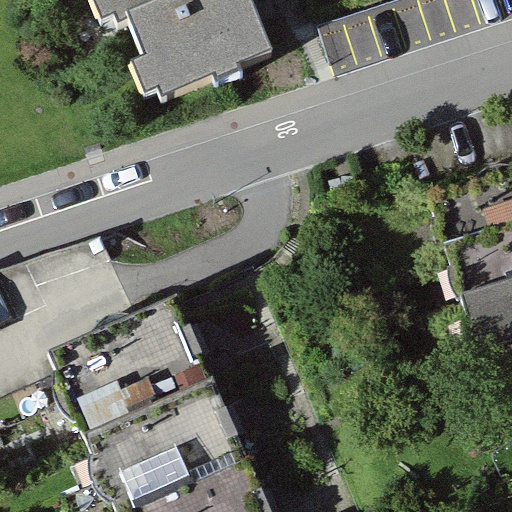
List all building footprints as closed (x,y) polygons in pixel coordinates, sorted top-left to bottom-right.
[(94,0),(104,22),(117,16),(120,24),(132,19),(147,54),(134,60),(147,91),(163,84),(167,93),(217,71),(221,79),(242,70),(239,62),(273,47),(252,0),(94,0)] [(472,184),(432,197),(445,241),(511,218),(511,168),(506,167),(491,168),(480,173),(472,184)] [(511,218),(445,241),(461,291),(511,273),(511,218)] [(511,273),(461,291),(480,348),(511,337),(511,273)] [(271,511),(176,296),(51,353),(59,369),(54,371),(53,380),(55,390),(57,403),(62,412),(69,418),(76,424),(82,423),(95,453),(90,455),(89,463),(90,473),(93,484),(97,493),(104,498),(111,503),(115,501),(120,511),(271,511)]
